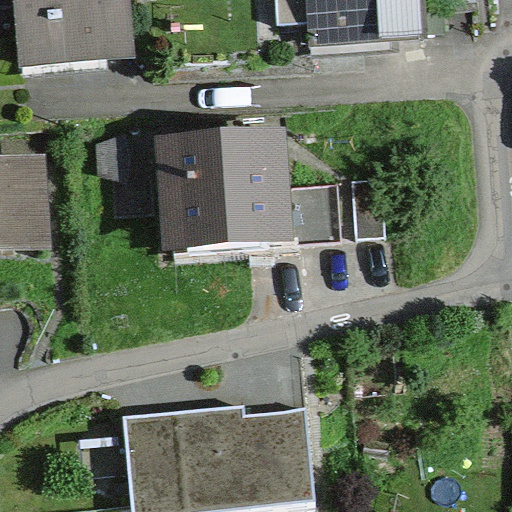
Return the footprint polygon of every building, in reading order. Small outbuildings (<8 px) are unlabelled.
[(128,0),(0,0),(0,16),(27,14),(31,65),(132,58),(128,0)] [(274,0),(276,31),(306,30),(307,56),(422,51),(419,0),(274,0)] [(286,143),(163,153),(171,257),(344,243),(341,199),(290,203),(286,143)] [(44,161),(0,163),(0,259),(50,256),(44,161)] [(380,195),(353,197),(357,240),(384,238),(380,195)] [(327,511),(317,409),(133,426),(141,511),(327,511)]
